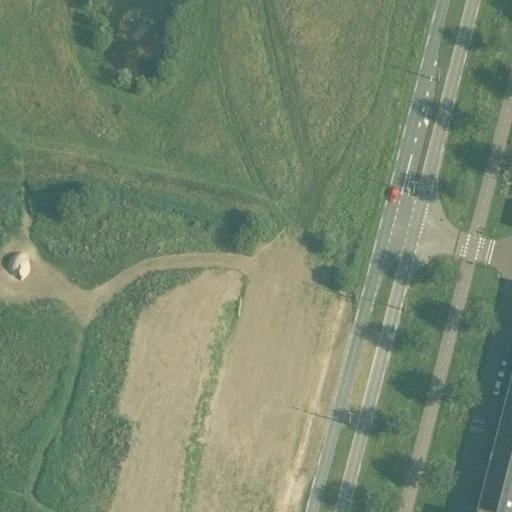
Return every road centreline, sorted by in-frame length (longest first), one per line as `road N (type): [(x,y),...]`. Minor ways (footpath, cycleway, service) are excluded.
road 1 (tertiary): [(382,229),(310,511)]
road 2 (tertiary): [(341,511),(415,237)]
road 3 (unknown): [(372,395),(245,371),(210,511)]
road 4 (tertiary): [(415,237),(474,0)]
road 5 (tertiary): [(442,0),(382,229)]
road 6 (residential): [(511,283),(450,511)]
